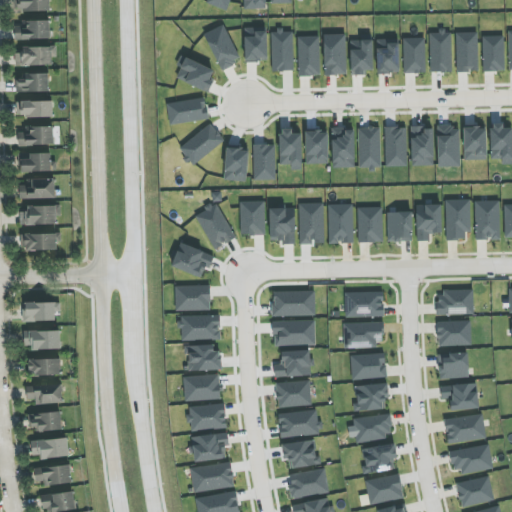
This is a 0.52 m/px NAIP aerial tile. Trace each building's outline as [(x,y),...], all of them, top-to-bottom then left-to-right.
[(50,11),(49,0),(13,0),(14,12),(50,11)] [(226,11),(230,0),(206,0),(205,3),(226,11)] [(243,0),(243,9),(265,9),(265,0),(243,0)] [(50,21),(22,21),(22,26),(14,27),(14,40),(50,39),(50,21)] [(204,34),(221,70),(241,61),(223,25),(204,34)] [(244,28),(245,62),(267,62),(266,31),(255,31),(255,28),(244,28)] [(293,72),(292,31),(271,31),(271,72),(293,72)] [(452,72),(451,31),(429,32),(430,73),(452,72)] [(477,33),(456,33),(457,72),(478,72),(477,33)] [(346,75),(346,34),(324,34),(324,76),(346,75)] [(504,72),(503,36),(482,36),(483,72),(504,72)] [(319,37),(298,37),(298,76),(320,76),(319,37)] [(426,73),(425,38),(403,38),(404,73),(426,73)] [(399,73),(399,43),(386,44),(386,39),(376,40),(377,74),(399,73)] [(351,76),(365,75),(365,71),(373,71),(372,40),(350,40),(351,76)] [(22,48),(22,53),(15,53),(16,66),(55,65),(54,47),(22,48)] [(176,79),(208,93),(213,80),(210,79),(214,70),(185,58),(176,79)] [(48,73),(24,74),(24,79),(16,80),(16,93),(48,92),(48,73)] [(168,124),(208,121),(206,99),(167,102),(168,124)] [(53,117),(52,101),(16,102),(16,117),(53,117)] [(190,165),(225,143),(213,124),(178,147),(190,165)] [(491,160),(502,159),(502,165),(511,164),(511,128),(502,128),(502,124),(490,124),(491,160)] [(53,126),(25,127),(25,133),(17,133),(18,146),(53,145),(53,126)] [(438,167),(460,166),(459,126),(437,127),(438,167)] [(385,167),(407,167),(406,127),(385,128),(385,167)] [(412,166),(434,165),(433,127),(410,127),(412,166)] [(486,127),(463,128),(464,160),(486,160),(486,127)] [(380,128),(358,128),(359,168),(372,168),(380,168),(380,128)] [(280,165),(291,165),(291,171),(302,170),(301,134),(292,134),(292,129),(279,130),(280,165)] [(331,129),(332,168),(355,168),(354,129),(331,129)] [(328,164),(328,132),(305,132),(306,165),(328,164)] [(254,181),(276,180),(275,145),(253,145),(254,181)] [(247,149),(225,148),(224,181),(247,181),(247,149)] [(50,155),(20,155),(20,172),(56,171),(55,162),(50,162),(50,155)] [(54,179),(26,180),(26,186),(19,186),(19,199),(55,198),(54,179)] [(470,200),(445,201),(446,241),(465,240),(464,232),(471,232),(470,200)] [(264,201),(240,202),(240,235),(265,235),(264,201)] [(500,240),(500,201),(475,201),(475,240),(500,240)] [(216,203),(194,215),(214,250),(236,238),(216,203)] [(300,245),(325,244),(324,203),(298,204),(300,245)] [(329,244),(353,243),(353,204),(328,205),(329,244)] [(429,241),(429,234),(442,234),(441,205),(415,205),(416,241),(429,241)] [(27,206),(27,212),(20,212),(20,225),(59,225),(59,206),(27,206)] [(382,207),(357,208),(358,243),(383,242),(382,207)] [(294,208),(269,209),(270,241),(282,241),(282,245),(295,244),(294,208)] [(387,242),(412,241),(411,212),(387,213),(387,242)] [(59,234),(20,234),(20,250),(59,249),(59,234)] [(210,269),(214,254),(178,244),(171,268),(201,277),(204,267),(210,269)] [(175,311),(210,310),(210,286),(174,286),(175,311)] [(437,290),(438,315),(473,314),(473,290),(437,290)] [(272,316),(315,316),(314,291),(272,292),(272,316)] [(345,318),(384,317),(383,292),(344,293),(345,318)] [(55,321),(55,312),(60,312),(60,302),(23,303),(23,322),(55,321)] [(182,341),(220,340),(220,315),(179,316),(179,329),(181,329),(182,341)] [(315,321),(273,322),(274,346),(316,345),(315,321)] [(438,347),(471,345),(470,321),(437,322),(438,347)] [(383,322),(344,323),(344,349),(376,348),(376,342),(383,342),(383,322)] [(24,349),(60,348),(60,330),(23,331),(24,349)] [(188,371),(219,370),(218,345),(185,346),(185,354),(188,354),(188,371)] [(274,365),(274,377),(312,376),(311,351),(281,352),(281,365),(274,365)] [(468,378),(468,353),(438,354),(439,379),(468,378)] [(351,379),(386,378),(385,354),(350,355),(351,379)] [(27,360),(28,376),(60,375),(60,359),(27,360)] [(184,401),(221,400),(220,375),(183,376),(184,401)] [(310,382),(276,382),(277,407),(310,407),(310,382)] [(35,399),(36,406),(63,402),(61,383),(26,387),(27,400),(35,399)] [(389,399),(387,383),(354,387),(356,403),(353,404),(354,412),(385,409),(384,400),(389,399)] [(441,399),(450,399),(450,410),(478,409),(477,384),(441,385),(441,399)] [(190,432),(227,427),(224,403),(187,408),(190,432)] [(278,414),(280,439),(321,434),(318,410),(278,414)] [(61,430),(61,412),(28,414),(29,427),(37,427),(38,431),(61,430)] [(444,420),(448,445),(486,439),(482,414),(444,420)] [(353,418),(354,426),(348,427),(349,441),(392,438),(390,415),(353,418)] [(192,462),(227,459),(226,434),(191,436),(192,448),(191,448),(192,462)] [(31,440),(31,456),(39,456),(39,458),(68,457),(68,439),(31,440)] [(321,465),(320,456),(316,457),(314,440),(281,445),(284,460),(288,460),(290,469),(321,465)] [(394,469),(393,460),(397,459),(394,444),(361,449),(365,474),(394,469)] [(492,470),(490,446),(450,450),(452,474),(492,470)] [(234,488),(232,463),(191,468),(193,492),(234,488)] [(34,468),(35,482),(43,481),(44,486),(71,483),(70,465),(34,468)] [(288,475),(292,499),(329,493),(325,469),(288,475)] [(365,482),(370,505),(404,497),(399,474),(365,482)] [(494,500),(489,476),(456,483),(461,508),(494,500)] [(42,495),(43,511),(56,511),(75,510),(74,492),(42,495)] [(196,497),(197,511),(239,511),(237,493),(196,497)] [(331,511),(329,498),(292,506),(292,511),(331,511)]
